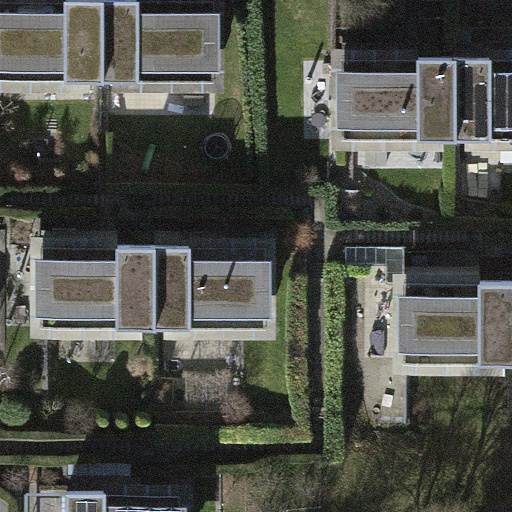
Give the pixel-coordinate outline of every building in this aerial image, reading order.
[(240,0),(0,0),(0,67),(241,66),(240,0)] [(454,136),(454,56),(342,56),(342,136),(454,136)] [(511,56),(454,56),(454,136),(511,136),(511,56)] [(289,226),(149,227),(150,312),(290,311),(289,226)] [(56,313),(150,312),(149,227),(56,228),(56,313)] [(511,361),(511,281),(404,281),(404,362),(511,361)] [(210,511),(210,477),(82,479),(82,511),(210,511)]
